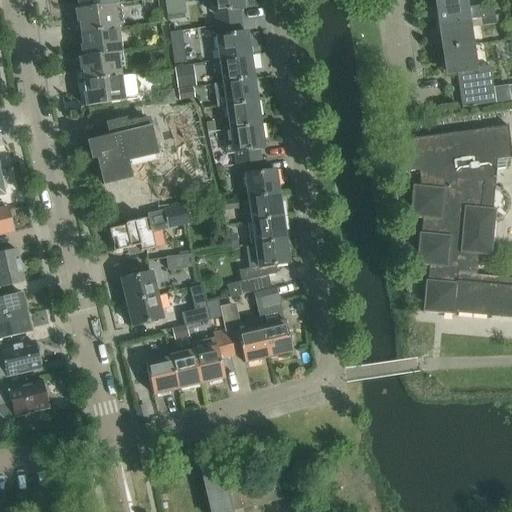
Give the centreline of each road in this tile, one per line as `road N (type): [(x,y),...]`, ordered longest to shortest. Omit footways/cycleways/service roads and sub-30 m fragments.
road 1 (residential): [(138,437),(322,384),(276,0)]
road 2 (residential): [(18,0),(33,100),(113,444)]
